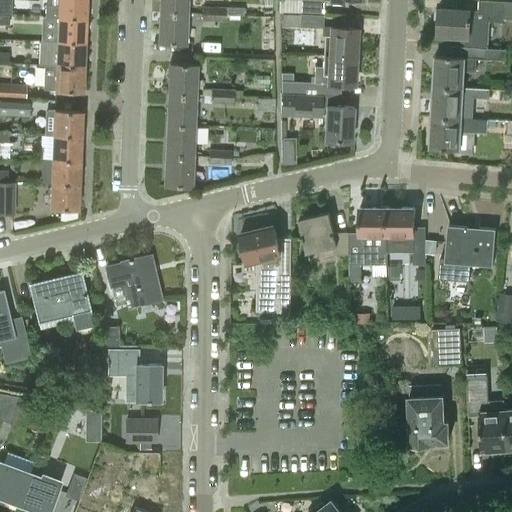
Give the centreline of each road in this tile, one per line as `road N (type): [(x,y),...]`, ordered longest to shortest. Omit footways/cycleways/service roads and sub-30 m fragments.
road 1 (residential): [(205,206),(203,438)]
road 2 (residential): [(137,0),(128,185),(134,222)]
road 3 (residential): [(205,206),(388,166)]
road 4 (residential): [(388,166),(398,0)]
road 5 (residential): [(0,254),(134,222)]
road 6 (residential): [(511,181),(388,166)]
